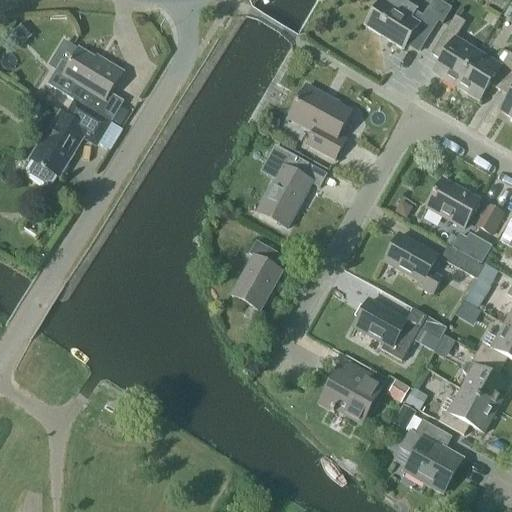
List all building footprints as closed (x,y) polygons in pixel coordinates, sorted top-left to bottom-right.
[(365,29),(401,52),(408,41),(419,47),(433,25),(414,13),(416,9),(401,0),(378,0),(378,1),(381,3),(365,29)] [(456,90),(477,55),(454,41),(465,24),(454,18),(430,56),(440,62),(432,75),(456,90)] [(102,63),(101,66),(78,52),(68,67),(63,64),(48,88),(74,103),(109,125),(110,124),(111,124),(111,122),(120,128),(128,114),(106,100),(121,75),(102,63)] [(499,92),(511,71),(511,58),(508,56),(500,69),(477,55),(456,90),(478,104),(489,86),(499,92)] [(511,120),(511,71),(499,92),(509,98),(499,113),(511,120)] [(334,162),(345,142),(338,138),(350,114),(336,107),(337,104),(306,87),(286,124),(311,137),(306,147),(334,162)] [(25,172),(27,181),(42,190),(51,188),(57,178),(58,179),(83,138),(97,147),(97,146),(107,152),(120,132),(109,125),(74,103),(65,118),(60,115),(41,147),(38,145),(29,161),(31,162),(25,172)] [(319,190),(327,176),(274,148),(267,161),(281,169),(256,215),(286,231),(311,186),(319,190)] [(486,210),(478,205),(479,203),(441,182),(425,210),(463,231),(472,215),(481,219),(476,228),(491,237),(502,216),(487,208),(486,210)] [(458,238),(451,250),(479,265),(489,248),(468,236),(465,241),(458,238)] [(431,297),(440,280),(428,273),(436,259),(398,237),(383,264),(418,284),(415,288),(431,297)] [(258,314),(281,274),(274,270),(281,258),(256,243),(249,256),(254,258),(231,298),(258,314)] [(476,281),(483,269),(447,249),(440,261),(476,281)] [(476,281),(489,288),(497,274),(484,267),(483,269),(476,281)] [(391,351),(407,324),(368,303),(353,330),(391,351)] [(438,343),(445,332),(424,320),(418,331),(438,343)] [(501,370),(507,360),(511,362),(511,331),(504,327),(496,340),(487,335),(476,356),(501,370)] [(471,365),(465,365),(461,372),(464,376),(468,379),(461,392),(496,412),(510,388),(495,380),(501,370),(476,356),(471,365)] [(383,387),(354,370),(348,382),(335,375),(318,406),(333,415),(335,411),(357,424),(373,397),(377,399),(383,387)] [(394,382),(386,396),(400,405),(409,391),(394,382)] [(437,423),(463,438),(469,427),(483,435),(496,412),(461,392),(452,406),(445,402),(440,411),(443,413),(437,423)] [(412,395),(406,405),(412,410),(419,400),(412,395)] [(401,430),(406,421),(409,423),(414,414),(404,408),(394,426),(401,430)] [(443,495),(460,463),(443,453),(451,439),(421,422),(414,435),(409,433),(399,451),(412,458),(404,472),(443,495)]
